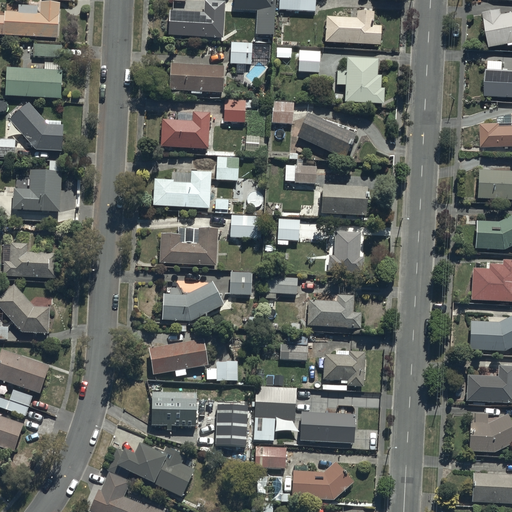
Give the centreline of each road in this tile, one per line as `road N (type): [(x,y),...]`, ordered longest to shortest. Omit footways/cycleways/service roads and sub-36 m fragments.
road 1 (residential): [(119,0),(93,397),(77,448),(42,511)]
road 2 (residential): [(431,0),(404,511)]
